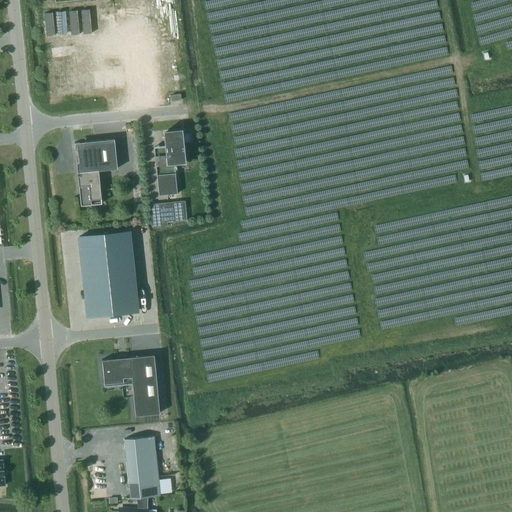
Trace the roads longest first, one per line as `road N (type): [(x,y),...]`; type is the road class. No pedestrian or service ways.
road 1 (tertiary): [(46,338),(25,125)]
road 2 (tertiary): [(63,511),(46,338)]
road 3 (unclassified): [(188,109),(25,125)]
road 4 (tertiary): [(25,125),(13,0)]
